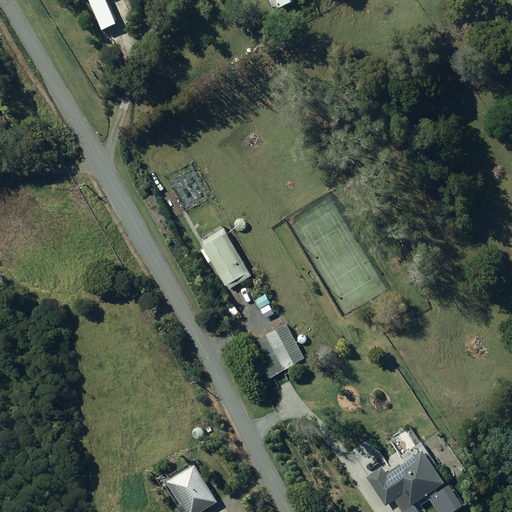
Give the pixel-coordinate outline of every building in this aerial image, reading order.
[(238,232),(239,232),(243,232),(244,232),(245,232),(246,231),(247,230),(248,229),(249,228),(249,227),(249,226),(249,225),(249,223),(249,222),(248,221),(247,220),(246,219),(245,218),(244,218),(243,218),(242,217),(241,217),(239,218),(238,218),(237,219),(236,220),(235,221),(235,222),(234,223),(234,224),(234,225),(234,227),(235,228),(235,229),(236,230),(237,231),(238,232)] [(255,275),(226,227),(203,242),(206,247),(202,249),(210,263),(213,262),(228,287),(231,285),(233,289),(255,275)] [(267,293),(257,300),(265,313),(275,305),(267,293)] [(278,327),(255,339),(265,360),(258,363),(267,382),(309,362),(290,324),(286,325),(282,316),(274,320),(278,327)] [(417,411),(394,384),(386,391),(405,414),(408,412),(411,416),(417,411)] [(435,427),(423,410),(415,416),(427,432),(435,427)] [(405,493),(413,505),(448,482),(426,449),(389,474),(384,467),(369,476),(387,505),(405,493)] [(203,511),(221,500),(197,463),(170,481),(185,504),(179,508),(181,511),(203,511)]
